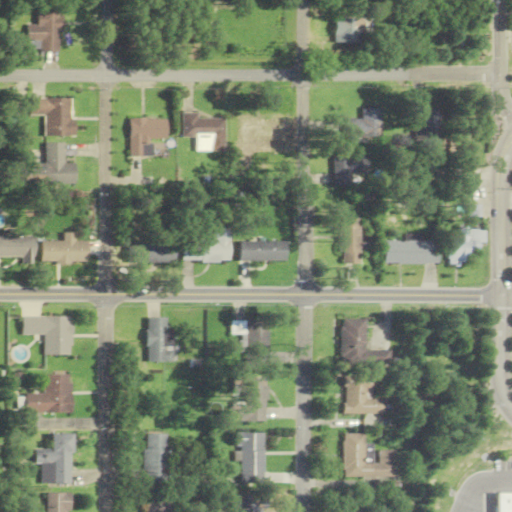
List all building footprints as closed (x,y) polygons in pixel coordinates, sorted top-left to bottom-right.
[(26,26),(26,42),(39,42),(39,53),(60,53),(60,5),(37,5),(37,26),(26,26)] [(335,44),(363,44),(363,18),(335,18),(335,44)] [(44,138),(72,138),(72,98),(29,98),(29,117),(44,117),(44,138)] [(380,109),(361,109),(361,120),(344,120),(344,138),(380,138),(380,109)] [(439,111),(416,110),(415,148),(438,149),(439,111)] [(198,119),(198,114),(182,114),(182,138),(196,138),(196,153),(224,153),(224,119),(198,119)] [(283,117),(240,117),(240,145),(251,145),(251,140),(283,140),(283,117)] [(129,156),(141,156),(141,141),(166,141),(166,119),(129,119),(129,156)] [(75,165),(64,165),(64,144),(45,144),(45,165),(18,165),(18,186),(75,186),(75,165)] [(367,157),(331,157),(331,186),(351,186),(351,174),(367,174),(367,157)] [(336,218),(336,253),(340,253),(340,264),(357,264),(358,218),(336,218)] [(228,261),(228,219),(213,219),(213,241),(181,241),(181,261),(228,261)] [(445,240),(445,261),(469,262),(470,246),(480,246),(481,229),(457,228),(457,240),(445,240)] [(62,242),(40,242),(40,264),(86,264),(86,242),(73,242),(73,234),(62,234),(62,242)] [(381,242),(381,264),(436,265),(436,241),(422,241),(422,234),(401,234),(401,242),(381,242)] [(0,237),(0,257),(22,258),(22,266),(35,266),(35,237),(0,237)] [(284,242),(237,242),(237,261),(284,261),(284,242)] [(174,263),(174,244),(127,244),(127,263),(174,263)] [(43,336),(43,356),(71,356),(71,317),(21,317),(21,336),(43,336)] [(171,318),(146,318),(146,363),(171,363),(171,318)] [(340,320),(341,327),(338,327),(338,358),(341,358),(341,366),(389,365),(389,350),(363,351),(363,319),(340,320)] [(229,321),(229,335),(241,335),(242,363),(267,363),(266,321),(229,321)] [(71,414),(71,375),(44,375),(43,395),(25,395),(25,413),(71,414)] [(383,415),(383,399),(373,399),(373,377),(342,376),(342,414),(383,415)] [(230,378),(230,421),(263,422),(264,378),(230,378)] [(262,433),(237,433),(237,483),(262,483),(262,433)] [(70,484),(71,434),(51,434),(51,450),(34,450),(34,465),(39,465),(39,484),(70,484)] [(142,483),(165,483),(165,434),(143,434),(142,483)] [(395,451),(395,478),(344,478),(344,471),(342,471),(342,442),(344,442),(344,434),(364,434),(364,464),(379,464),(379,451),(395,451)] [(66,511),(67,493),(45,493),(44,511),(66,511)] [(511,511),(511,493),(496,493),(496,511),(511,511)] [(260,511),(260,496),(233,496),(233,511),(260,511)] [(177,511),(177,497),(144,497),(144,511),(177,511)]
